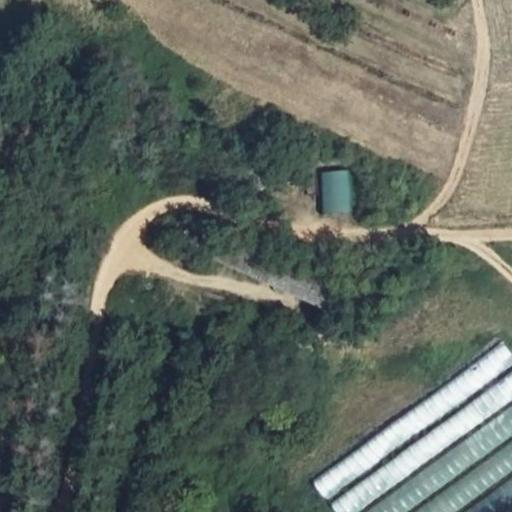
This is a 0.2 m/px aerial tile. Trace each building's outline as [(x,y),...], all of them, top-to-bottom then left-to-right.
[(321,172),(323,213),(351,211),(349,170),(321,172)] [(325,300),(335,277),(221,228),(211,251),(325,300)] [(511,352),(502,339),(313,479),(329,500),(511,364),(511,352)] [(511,367),(330,502),(338,511),(360,511),(511,399),(511,367)] [(511,403),(364,511),(408,511),(511,435),(511,403)] [(511,439),(413,511),(457,511),(511,472),(511,439)] [(511,476),(462,511),(507,511),(511,509),(511,476)]
